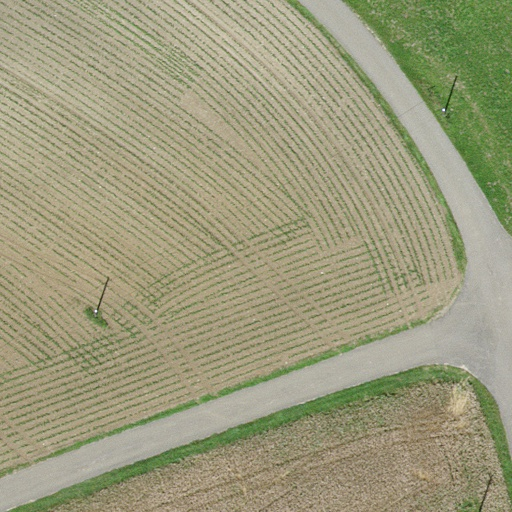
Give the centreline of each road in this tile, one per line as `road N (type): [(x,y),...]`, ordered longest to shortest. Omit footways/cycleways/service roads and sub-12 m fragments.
road 1 (unclassified): [(0,504),(250,399),(504,315)]
road 2 (track): [(327,0),(364,32),(465,189),(504,315)]
